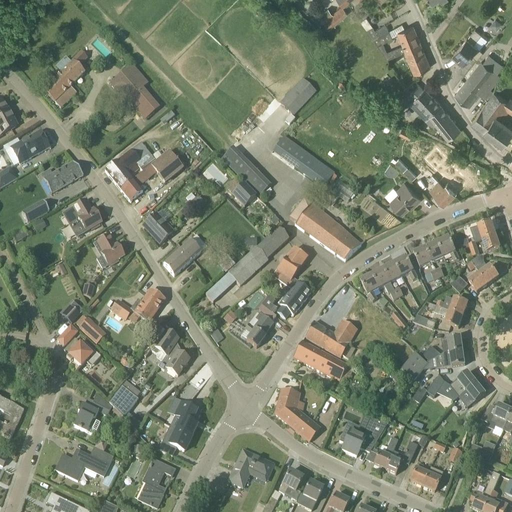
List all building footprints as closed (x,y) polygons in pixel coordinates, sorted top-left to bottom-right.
[(333,15),(323,23),(329,30),(347,15),(341,7),(332,14),(333,15)] [(318,16),(323,23),(333,15),(332,14),(327,8),(318,16)] [(414,26),(405,30),(402,25),(389,32),(386,25),(375,31),(374,28),(366,19),(361,22),(367,30),(387,60),(405,52),(421,45),(414,26)] [(475,29),(467,39),(453,56),(463,64),(471,54),(477,59),(483,52),(474,44),(482,35),(475,29)] [(405,52),(415,74),(431,68),(421,45),(405,52)] [(54,105),(70,89),(85,74),(79,68),(87,60),(81,53),(72,62),(72,63),(43,93),(54,105)] [(490,89),(500,77),(482,62),(455,95),(467,105),(484,85),(490,89)] [(126,104),(148,86),(132,67),(110,85),(126,104)] [(279,105),(293,118),(316,94),(302,81),(279,105)] [(411,92),(419,86),(415,81),(407,88),(411,92)] [(423,90),(419,86),(411,92),(408,95),(413,100),(409,104),(425,121),(430,116),(441,105),(425,88),(423,90)] [(511,133),(511,130),(497,119),(502,111),(506,114),(508,111),(511,114),(511,105),(490,89),(483,97),(488,101),(472,123),(503,146),(511,133)] [(0,119),(9,114),(1,100),(0,100),(0,119)] [(436,125),(439,128),(448,140),(461,130),(441,106),(441,105),(430,116),(425,121),(426,121),(425,121),(432,129),(436,125)] [(17,127),(9,114),(0,119),(0,137),(11,131),(11,132),(12,132),(11,130),(14,128),(14,129),(17,127)] [(410,139),(413,133),(403,127),(399,134),(410,139)] [(40,133),(11,150),(20,166),(31,160),(31,159),(37,155),(38,156),(49,150),(40,133)] [(323,192),(335,175),(284,137),(271,154),(323,192)] [(105,173),(120,192),(129,186),(128,185),(133,181),(130,177),(139,170),(142,174),(155,163),(140,145),(105,173)] [(469,181),(446,158),(437,148),(435,150),(430,155),(425,160),(434,169),(434,170),(442,178),(429,191),(435,196),(434,197),(444,206),(469,181)] [(120,192),(121,193),(130,204),(143,194),(137,187),(155,172),(165,184),(182,170),(169,153),(156,164),(155,163),(142,174),(133,181),(128,185),(129,186),(120,192)] [(83,178),(73,164),(73,165),(45,181),(45,180),(44,181),(52,195),(53,195),(82,178),(83,178)] [(0,190),(16,181),(10,170),(0,175),(0,190)] [(413,204),(414,206),(421,199),(405,183),(398,190),(401,192),(390,202),(402,214),(413,204)] [(243,186),(232,197),(245,209),(250,204),(258,211),(263,206),(243,186)] [(322,200),(333,208),(339,199),(327,192),(322,200)] [(197,198),(188,207),(196,215),(205,206),(197,198)] [(361,248),(341,229),(311,206),(304,201),(290,220),(296,225),(295,227),(295,228),(345,263),(361,248)] [(79,220),(78,220),(86,234),(101,225),(94,211),(92,212),(86,202),(73,210),(79,220)] [(22,215),(27,225),(49,213),(43,203),(22,215)] [(160,246),(173,234),(156,216),(143,228),(160,246)] [(42,220),(32,227),(37,233),(46,227),(42,220)] [(482,242),(496,237),(491,224),(478,229),(482,242)] [(268,263),(266,261),(289,241),(279,230),(256,250),(227,276),(239,289),(268,263)] [(191,240),(200,252),(205,247),(197,236),(191,240)] [(102,271),(107,268),(109,267),(110,268),(118,264),(117,262),(124,258),(117,246),(115,247),(109,237),(97,244),(103,254),(100,256),(102,258),(96,262),(102,271)] [(496,237),(482,242),(487,254),(500,250),(496,237)] [(468,246),(475,244),(473,238),(457,244),(459,249),(468,246)] [(438,245),(444,259),(451,256),(454,264),(459,262),(450,240),(438,245)] [(174,278),(201,254),(190,242),(163,266),(174,278)] [(468,246),(473,259),(479,256),(475,244),(468,246)] [(432,265),(444,259),(438,245),(426,250),(432,265)] [(420,270),(432,265),(426,250),(414,256),(420,270)] [(297,284),(298,283),(293,280),(307,260),(294,251),(276,272),(272,277),(282,284),(292,291),(297,284)] [(234,265),(240,259),(234,254),(229,259),(227,258),(218,266),(225,275),(235,266),(234,265)] [(491,268),(488,270),(484,264),(484,259),(480,258),(471,263),(475,269),(480,275),(488,287),(499,279),(491,268)] [(395,265),(402,279),(409,275),(413,283),(418,280),(407,259),(395,265)] [(471,272),(475,269),(471,263),(466,266),(471,272)] [(391,285),(402,279),(395,265),(384,271),(391,285)] [(439,280),(444,278),(440,270),(435,272),(439,280)] [(394,292),(391,285),(384,271),(372,277),(380,291),(385,288),(389,296),(390,295),(394,303),(399,301),(394,292)] [(439,280),(435,272),(430,274),(434,282),(439,280)] [(477,295),(488,287),(480,275),(469,283),(477,295)] [(373,294),(380,291),(372,277),(360,283),(368,297),(373,304),(378,301),(373,294)] [(456,283),(464,291),(468,287),(459,278),(456,283)] [(460,295),(464,291),(456,283),(450,286),(460,295)] [(311,295),(297,284),(292,291),(280,306),(293,317),(293,318),(294,317),(293,317),(311,295)] [(95,288),(84,285),(81,298),(92,300),(95,288)] [(399,289),(394,292),(399,301),(404,298),(399,289)] [(132,313),(131,313),(148,325),(149,324),(148,324),(164,301),(151,292),(142,305),(138,302),(131,312),(132,313)] [(273,304),(275,302),(269,297),(261,306),(273,316),(277,311),(271,306),(273,304)] [(455,300),(450,313),(463,318),(468,305),(455,300)] [(70,313),(65,319),(72,326),(83,313),(71,302),(66,309),(70,313)] [(132,313),(131,312),(118,303),(111,313),(125,322),(131,313),(132,313)] [(442,310),(437,308),(434,315),(447,320),(445,325),(459,330),(463,318),(450,313),(442,310)] [(230,327),(238,319),(231,312),(223,320),(230,327)] [(408,327),(405,323),(397,314),(392,318),(403,332),(408,327)] [(247,341),(246,342),(256,350),(265,339),(264,337),(273,325),(260,315),(256,319),(255,318),(249,326),(245,331),(251,336),(247,341)] [(417,317),(413,325),(425,330),(428,322),(417,317)] [(97,345),(105,336),(88,320),(87,321),(80,329),(79,330),(97,345)] [(355,351),(348,347),(357,332),(342,323),(334,336),(313,324),(305,339),(340,360),(342,358),(348,362),(355,351)] [(64,348),(77,334),(71,328),(57,342),(64,348)] [(241,337),(247,341),(251,336),(245,331),(241,337)] [(178,341),(166,334),(161,341),(155,337),(141,358),(148,362),(153,354),(156,356),(161,354),(166,358),(167,358),(176,344),(178,341)] [(444,356),(463,352),(461,338),(441,341),(444,356)] [(89,360),(95,365),(101,359),(83,342),(80,345),(75,341),(64,353),(69,357),(66,360),(70,364),(73,362),(81,369),(89,360)] [(167,358),(166,358),(158,369),(164,373),(167,371),(177,378),(189,362),(178,354),(181,353),(176,344),(167,358)] [(347,368),(302,344),(292,360),(325,377),(339,384),(347,368)] [(431,348),(423,358),(429,363),(441,357),(431,348)] [(444,356),(445,370),(465,367),(463,352),(444,356)] [(416,355),(402,373),(415,383),(429,366),(416,355)] [(397,384),(402,378),(394,370),(388,376),(397,384)] [(462,397),(477,384),(468,373),(458,382),(451,387),(460,399),(462,397)] [(428,393),(427,394),(434,399),(437,395),(443,386),(445,384),(440,379),(440,378),(436,380),(428,393)] [(463,406),(467,403),(471,408),(475,404),(476,404),(486,396),(477,384),(462,397),(460,399),(459,400),(463,406)] [(138,401),(136,399),(122,389),(109,405),(124,420),(138,401)] [(298,404),(300,396),(281,392),(275,415),(274,416),(309,444),(320,431),(302,416),(304,406),(298,404)] [(20,420),(24,412),(0,400),(0,436),(10,441),(16,429),(14,428),(19,419),(20,420)] [(176,432),(191,439),(190,438),(196,427),(193,425),(196,421),(200,413),(180,404),(174,417),(182,421),(176,432)] [(100,425),(94,422),(98,413),(82,406),(78,415),(80,415),(74,428),(87,434),(91,437),(95,435),(100,425)] [(503,432),(511,411),(499,406),(497,410),(492,408),(491,407),(482,422),(503,432)] [(511,437),(511,411),(503,432),(500,438),(509,443),(511,437)] [(470,428),(474,418),(467,416),(463,426),(470,428)] [(369,455),(387,428),(371,419),(362,438),(345,431),(339,444),(345,446),(342,453),(356,459),(360,451),(369,455)] [(184,453),(191,439),(176,432),(169,429),(158,452),(172,459),(177,450),(184,453)] [(423,449),(428,440),(423,437),(418,447),(423,449)] [(373,467),(384,472),(393,453),(395,450),(395,449),(397,443),(391,440),(384,456),(379,454),(373,467)] [(403,455),(406,448),(398,444),(395,452),(403,455)] [(407,449),(405,454),(405,455),(413,458),(417,447),(409,444),(407,449)] [(493,455),(483,451),(473,447),(470,458),(488,466),(490,461),(490,462),(493,455)] [(70,465),(61,461),(55,472),(76,482),(83,467),(104,477),(113,459),(94,450),(90,458),(77,452),(70,465)] [(454,451),(449,462),(456,466),(461,455),(454,451)] [(265,485),(269,476),(274,467),(243,453),(228,484),(243,491),(249,477),(265,485)] [(404,458),(401,457),(393,453),(384,472),(396,477),(401,464),(404,458)] [(149,488),(141,504),(157,511),(165,495),(156,491),(163,475),(172,479),(176,472),(153,461),(142,484),(149,488)] [(410,483),(422,488),(428,476),(428,475),(421,473),(423,468),(418,466),(410,483)] [(430,469),(428,475),(428,476),(422,488),(434,494),(443,475),(430,469)] [(481,480),(485,471),(479,469),(476,477),(481,480)] [(483,479),(490,482),(493,474),(487,471),(483,479)] [(288,490),(295,494),(303,480),(290,473),(278,494),(284,497),(288,490)] [(485,496),(491,499),(494,493),(500,478),(494,475),(485,496)] [(214,478),(215,496),(223,496),(222,486),(221,486),(221,478),(214,478)] [(296,505),(309,511),(312,511),(323,490),(310,483),(303,498),(300,497),(296,505)] [(134,500),(138,501),(144,485),(141,484),(134,500)] [(491,499),(489,503),(485,511),(505,511),(508,506),(496,501),(498,495),(494,493),(491,499)] [(86,511),(51,495),(46,505),(54,509),(52,511),(86,511)] [(329,509),(327,511),(334,511),(344,511),(350,503),(335,496),(332,502),(331,502),(328,509),(329,509)] [(472,511),(475,511),(485,511),(489,503),(473,496),(470,501),(476,504),(472,511)] [(272,511),(277,503),(269,499),(263,511),(272,511)] [(117,511),(119,509),(105,503),(100,511),(117,511)]
